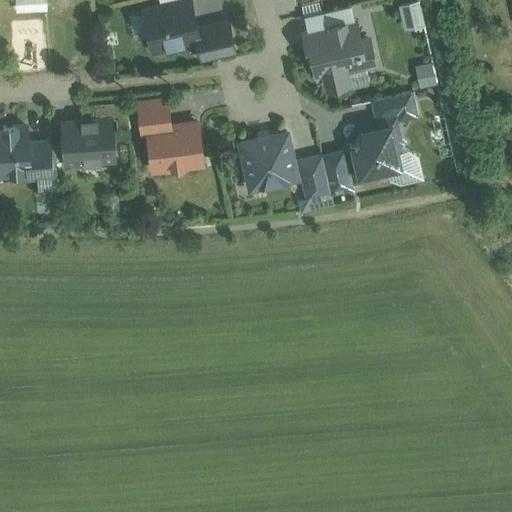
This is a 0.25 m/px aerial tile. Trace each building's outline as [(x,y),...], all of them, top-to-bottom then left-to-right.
[(199,0),(170,0),(147,6),(157,49),(201,38),(208,37),(205,25),(199,0)] [(417,0),(401,0),(405,17),(421,14),(417,0)] [(307,23),(303,23),(312,70),(324,68),(327,84),(352,79),(354,86),(371,82),(368,65),(381,63),(375,30),(370,31),(365,9),(355,11),(353,2),(304,12),(307,23)] [(208,37),(201,38),(205,55),(239,48),(233,19),(205,25),(208,37)] [(434,61),(418,64),(421,84),(438,81),(434,61)] [(372,92),(377,119),(397,115),(398,118),(419,113),(414,85),(372,92)] [(148,123),(175,120),(172,93),(139,96),(143,132),(149,132),(148,123)] [(117,110),(118,134),(131,134),(130,98),(97,99),(98,111),(117,110)] [(98,111),(62,113),(64,162),(119,160),(118,134),(117,110),(98,111)] [(175,120),(148,123),(149,132),(154,169),(208,161),(201,115),(175,120)] [(359,122),(346,141),(347,143),(355,181),(379,176),(378,172),(390,170),(391,175),(401,181),(425,176),(420,153),(411,146),(403,148),(398,118),(397,115),(377,119),(359,122)] [(0,117),(0,178),(3,178),(3,173),(28,172),(28,176),(38,176),(39,186),(58,186),(56,135),(35,136),(34,116),(0,117)] [(247,186),(303,174),(299,153),(293,124),(237,135),(247,186)] [(347,143),(324,148),(331,187),(332,190),(356,186),(355,181),(347,143)] [(307,192),(331,187),(324,148),(299,153),(303,174),(307,192)]
